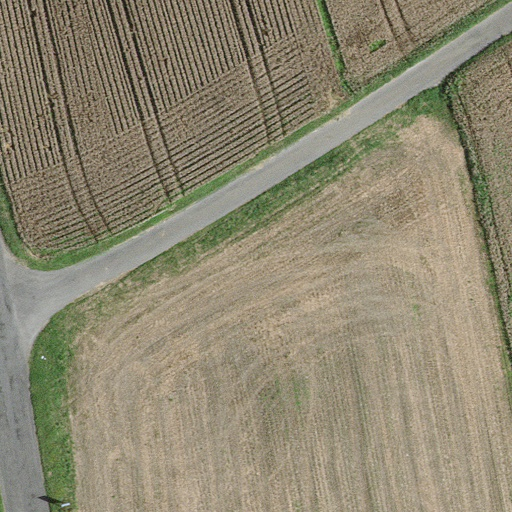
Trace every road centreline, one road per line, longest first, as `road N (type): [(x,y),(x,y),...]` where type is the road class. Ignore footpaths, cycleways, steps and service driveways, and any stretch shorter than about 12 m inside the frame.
road 1 (track): [(511,2),(0,310)]
road 2 (tertiary): [(0,344),(30,511)]
